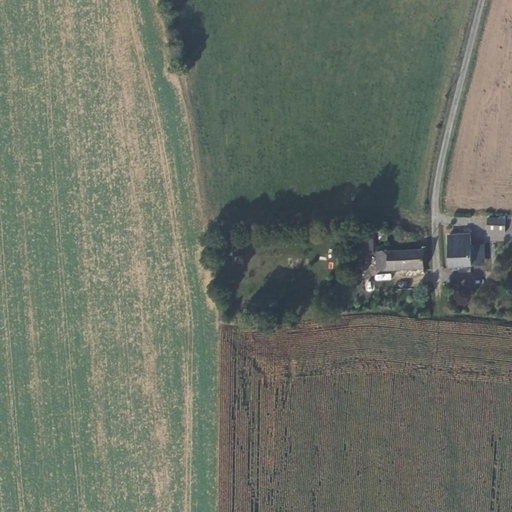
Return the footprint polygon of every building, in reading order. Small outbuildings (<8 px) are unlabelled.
[(503,233),(504,220),(495,219),(494,232),(503,233)] [(449,237),(449,252),(451,270),(470,269),(470,249),(470,231),(461,230),(461,237),(449,237)] [(373,239),(363,238),(363,252),(372,253),(373,239)] [(416,270),(424,270),(424,250),(384,252),(384,246),(377,247),(378,253),(375,253),(377,272),(406,271),(406,275),(416,275),(416,270)] [(483,249),(470,249),(470,269),(483,269),(483,249)]
